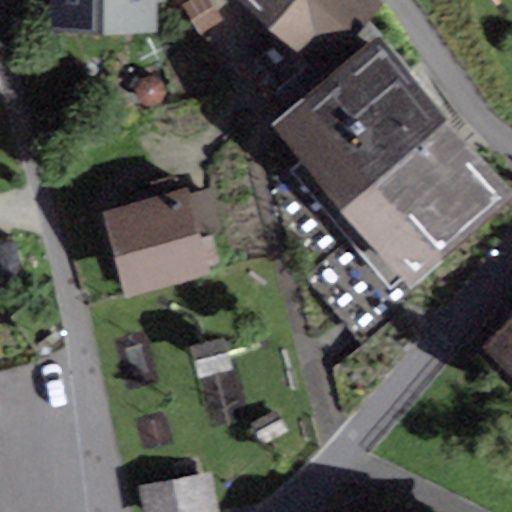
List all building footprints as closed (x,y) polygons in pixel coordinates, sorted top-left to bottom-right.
[(63,0),(63,8),(150,8),(150,0),(63,0)] [(275,0),(301,22),(327,45),(366,0),(275,0)] [(307,176),(392,278),(501,186),(435,108),(433,111),(421,96),(425,93),(410,74),(412,72),(363,14),(327,45),(301,22),(260,54),(283,82),(279,84),(336,151),(307,176)] [(122,209),(141,278),(215,257),(209,232),(196,236),(184,192),(178,194),(173,174),(156,179),(161,198),(122,209)] [(404,308),(348,242),(313,272),(368,338),(404,308)] [(511,321),(500,334),(511,345),(511,321)] [(149,488),(153,511),(165,511),(213,503),(207,476),(149,488)]
